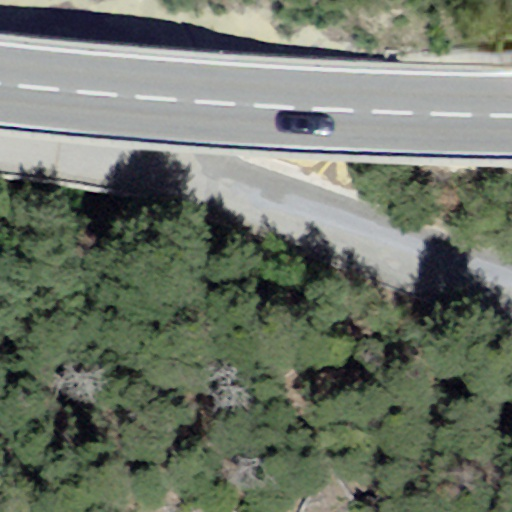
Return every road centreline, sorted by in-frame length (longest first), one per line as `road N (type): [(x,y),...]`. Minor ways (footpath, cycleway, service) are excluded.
road 1 (primary): [(0,83),(128,97),(511,114)]
road 2 (unclassified): [(139,163),(511,290)]
road 3 (unclassified): [(0,87),(139,163)]
road 4 (unclassified): [(0,144),(139,163)]
